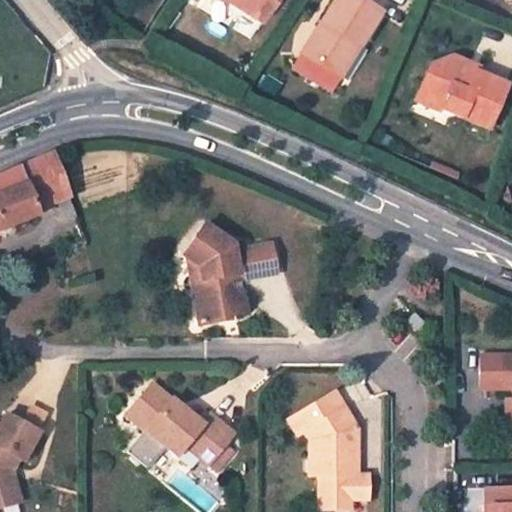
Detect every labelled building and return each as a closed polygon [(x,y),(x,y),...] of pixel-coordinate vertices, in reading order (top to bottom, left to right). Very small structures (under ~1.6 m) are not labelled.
[(225,0),(264,24),(278,0),(225,0)] [(362,0),(337,0),(304,55),(335,74),(355,42),(362,46),(383,12),(362,0)] [(343,78),(362,46),(355,42),(335,74),(343,78)] [(475,73),(464,68),(469,56),(451,48),(429,58),(418,86),(441,96),(441,97),(439,103),(488,125),(508,81),(478,67),(475,73)] [(469,56),(464,68),(475,73),(478,67),(480,61),(469,56)] [(414,96),(436,106),(437,107),(439,103),(441,97),(441,96),(418,86),(414,96)] [(0,174),(0,229),(35,216),(33,212),(54,203),(68,197),(51,152),(0,174)] [(54,203),(62,223),(75,218),(68,197),(54,203)] [(273,275),(268,246),(243,251),(242,243),(229,247),(201,225),(180,256),(196,268),(198,283),(192,293),(197,326),(227,320),(226,317),(244,313),(241,298),(229,290),(227,278),(236,277),(242,281),(273,275)] [(511,356),(478,356),(478,388),(511,389),(511,409),(505,409),(505,436),(511,435),(511,356)] [(200,427),(150,385),(121,419),(140,434),(122,456),(143,472),(160,451),(186,472),(194,463),(203,470),(231,436),(208,417),(200,427)] [(333,392),(327,395),(337,411),(342,408),(333,392)] [(316,494),(326,494),(326,511),(348,511),(348,500),(366,500),(365,475),(348,475),(348,462),(354,462),(355,430),(342,408),(337,411),(327,395),(286,420),(296,437),(303,433),(307,440),(306,477),(316,477),(316,494)] [(36,432),(4,414),(0,421),(0,507),(19,502),(11,474),(7,471),(14,457),(20,461),(36,432)] [(511,511),(511,488),(484,489),(484,511),(511,511)] [(316,511),(326,511),(326,494),(316,494),(316,511)] [(466,496),(465,511),(481,511),(482,496),(466,496)]
